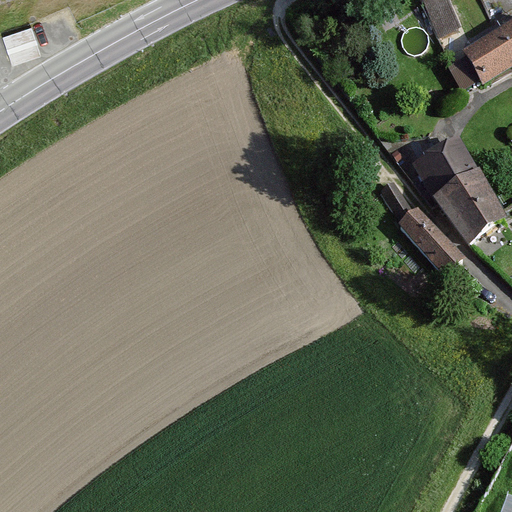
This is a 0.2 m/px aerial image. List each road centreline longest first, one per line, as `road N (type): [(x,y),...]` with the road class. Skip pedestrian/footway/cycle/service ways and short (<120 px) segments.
road 1 (primary): [(197,0),(0,111)]
road 2 (track): [(448,511),(511,396)]
